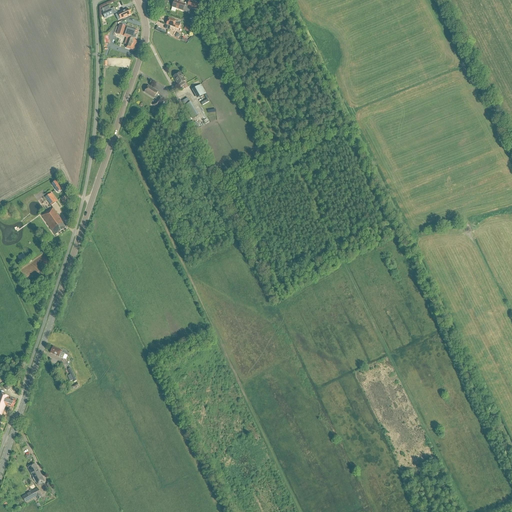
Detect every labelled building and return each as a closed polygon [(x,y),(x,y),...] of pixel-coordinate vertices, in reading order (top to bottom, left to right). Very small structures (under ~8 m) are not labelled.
[(174,3),(173,3),(172,5),(173,5),(172,8),(183,11),(185,4),(181,3),(181,2),(178,1),(178,2),(175,1),(174,3)] [(187,7),(197,10),(199,4),(189,1),(187,7)] [(101,9),(103,13),(102,14),(105,19),(113,15),(109,6),(101,9)] [(119,14),(121,19),(131,15),(128,9),(119,14)] [(181,22),(169,18),(166,25),(174,28),(178,30),(181,22)] [(135,41),(135,40),(136,41),(137,40),(138,38),(138,36),(137,36),(137,35),(136,35),(138,31),(119,25),(116,35),(123,37),(129,39),(126,48),(132,50),(135,40),(135,41)] [(178,85),(180,87),(185,84),(184,82),(185,81),(180,72),(172,77),(178,86),(178,85)] [(201,85),(192,90),(197,99),(206,94),(201,85)] [(158,97),(156,96),(158,92),(148,86),(144,92),(154,99),(154,98),(157,100),(153,106),(158,109),(164,100),(159,97),(158,97)] [(199,115),(191,102),(185,106),(192,119),(199,115)] [(61,189),(66,187),(61,178),(57,180),(61,189)] [(51,184),(54,188),(57,193),(61,190),(55,181),(51,184)] [(51,194),(45,198),(51,206),(57,202),(51,194)] [(53,208),(42,216),(55,235),(66,228),(63,224),(63,223),(53,208)] [(60,354),(61,351),(53,347),(50,353),(62,359),(63,355),(61,354),(60,354)] [(77,381),(71,368),(68,370),(70,375),(67,376),(70,382),(73,381),(73,383),(77,381)] [(15,385),(12,381),(4,387),(7,391),(15,385)] [(14,409),(17,401),(11,399),(12,398),(0,393),(0,415),(2,416),(6,406),(14,409)] [(45,482),(37,467),(34,469),(32,466),(28,468),(38,486),(45,482)] [(32,492),(22,497),(25,503),(35,497),(41,494),(38,489),(32,492)]
